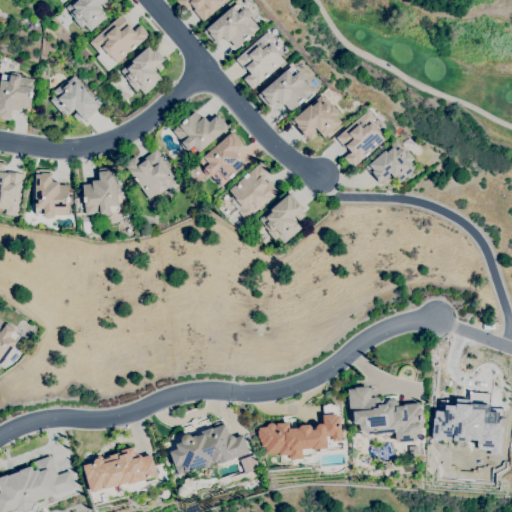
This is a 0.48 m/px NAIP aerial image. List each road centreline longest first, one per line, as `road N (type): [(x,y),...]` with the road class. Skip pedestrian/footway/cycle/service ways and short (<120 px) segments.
road 1 (residential): [(150,0),(271,143),(336,196),(417,200),(471,226),(511,320)]
road 2 (residential): [(248,392),(300,385),(375,333),(423,317),(511,344)]
road 3 (residential): [(0,433),(43,416),(115,417),(184,391),(248,392)]
road 4 (track): [(511,125),(358,50),(319,0)]
road 5 (residential): [(205,70),(153,117),(105,143),(62,148),(0,138)]
